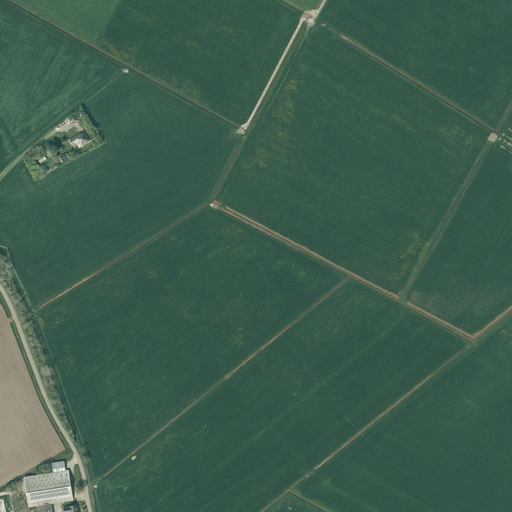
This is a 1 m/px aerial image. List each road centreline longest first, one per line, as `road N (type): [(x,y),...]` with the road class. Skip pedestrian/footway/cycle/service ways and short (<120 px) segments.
road 1 (unclassified): [(91,511),(73,448),(0,287)]
road 2 (track): [(322,0),(316,12),(304,13),(247,125)]
